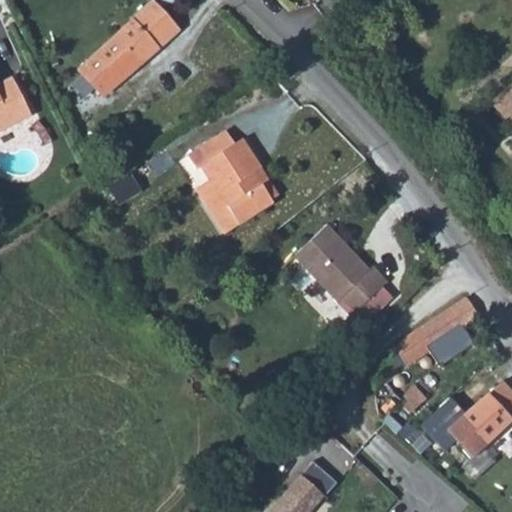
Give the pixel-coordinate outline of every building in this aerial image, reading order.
[(124,34),(74,76),(93,107),(155,56),(150,48),(159,40),(154,33),(146,41),(141,36),(132,43),(124,34)] [(0,133),(27,120),(7,82),(0,86),(0,133)] [(511,87),(502,95),(511,108),(511,109),(503,118),(511,128),(511,87)] [(511,108),(502,95),(492,104),(503,118),(511,109),(511,108)] [(220,158),(212,163),(204,151),(166,176),(174,189),(179,185),(218,243),(252,220),(251,217),(231,189),(238,184),(220,158)] [(257,213),(238,184),(231,189),(251,217),(257,213)] [(350,294),(308,246),(276,274),(329,338),(367,305),(353,291),(350,294)] [(434,331),(403,354),(409,363),(419,357),(425,363),(444,348),(434,331)] [(320,400),(340,378),(328,367),(308,389),(320,400)] [(434,409),(417,393),(411,400),(418,407),(406,419),(415,429),(434,409)] [(487,405),(462,429),(456,423),(439,440),(445,442),(467,464),(505,422),(487,405)] [(312,511),(337,485),(310,462),(266,511),(312,511)]
